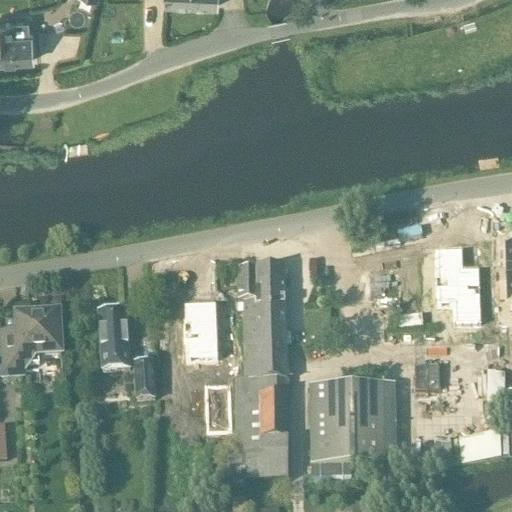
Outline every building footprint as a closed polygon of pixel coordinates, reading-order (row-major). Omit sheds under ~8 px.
[(0,62),(33,60),(31,35),(29,35),(28,21),(0,23),(0,62)] [(462,247),(433,247),(433,307),(446,307),(454,307),(454,274),(462,274),(462,247)] [(256,273),(238,274),(238,304),(243,304),(257,304),(256,289),(285,289),(285,271),(256,272),(256,273)] [(454,307),(446,307),(446,330),(476,330),(476,274),(462,274),(454,274),(454,307)] [(386,285),(359,285),(359,304),(386,304),(386,285)] [(238,456),(227,457),(228,492),(246,491),(246,483),(289,484),(285,289),(256,289),(257,304),(243,304),(244,382),(236,382),(238,456)] [(386,304),(359,304),(359,330),(385,330),(386,304)] [(61,354),(63,351),(63,342),(60,340),(60,331),(64,331),(63,313),(40,315),(40,318),(17,320),(18,336),(1,337),(3,379),(23,378),(30,377),(30,383),(40,383),(40,378),(62,376),(61,354)] [(126,316),(98,317),(100,357),(101,357),(101,374),(129,373),(128,356),(129,356),(126,316)] [(209,316),(176,316),(176,368),(209,368),(209,316)] [(385,330),(359,330),(359,352),(385,352),(385,330)] [(385,352),(359,352),(358,379),(385,379),(385,352)] [(137,403),(155,401),(152,366),(134,367),(137,403)] [(443,368),(430,368),(430,396),(443,396),(443,368)] [(231,434),(230,388),(206,388),(207,434),(231,434)]
